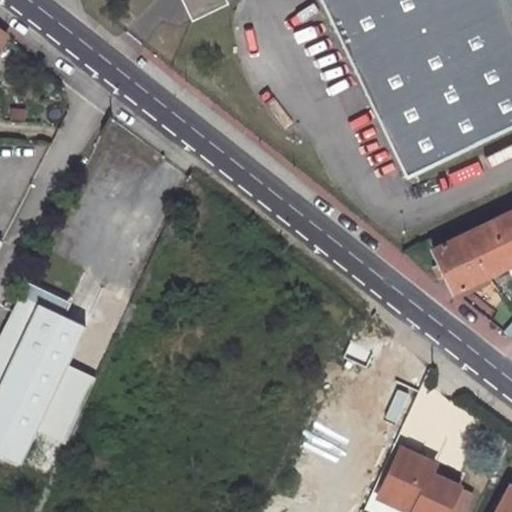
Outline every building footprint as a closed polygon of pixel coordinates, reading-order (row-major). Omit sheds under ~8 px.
[(181,0),(192,22),(229,5),(226,0),(181,0)] [(511,0),(323,0),(407,173),(511,121),(511,0)] [(453,290),(511,261),(511,208),(432,248),(439,263),(434,265),(433,266),(437,275),(441,276),(445,274),(452,289),(453,290)] [(11,310),(0,332),(0,387),(38,306),(17,298),(11,310)] [(0,387),(0,454),(21,465),(37,431),(64,444),(85,401),(58,388),(87,329),(38,306),(0,387)] [(447,511),(460,486),(430,472),(434,464),(400,447),(381,485),(416,502),(412,511),(415,511),(447,511)] [(511,511),(511,483),(510,483),(493,511),(511,511)] [(416,502),(381,485),(377,493),(412,511),(416,502)] [(463,511),(473,493),(460,486),(447,511),(463,511)]
